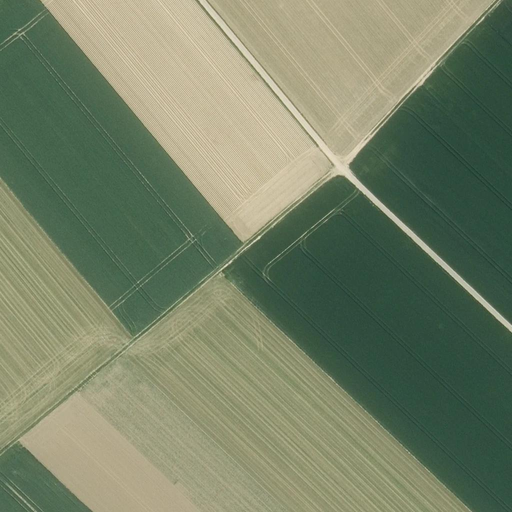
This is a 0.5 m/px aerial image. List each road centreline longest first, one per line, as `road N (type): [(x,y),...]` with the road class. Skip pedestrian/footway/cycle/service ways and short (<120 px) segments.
road 1 (track): [(500,0),(341,171),(0,453)]
road 2 (track): [(511,331),(341,171),(200,0)]
